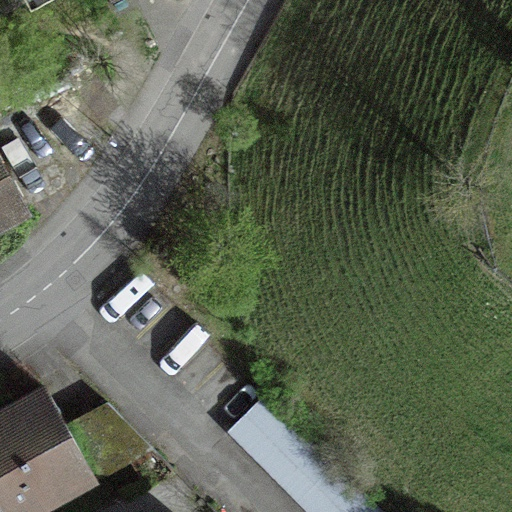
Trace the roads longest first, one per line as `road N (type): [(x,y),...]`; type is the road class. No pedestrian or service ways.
road 1 (residential): [(242,0),(145,192),(104,245),(0,319)]
road 2 (unknown): [(28,303),(183,490),(234,511)]
